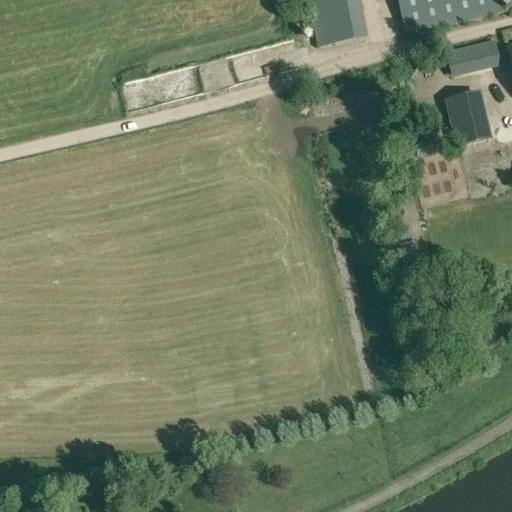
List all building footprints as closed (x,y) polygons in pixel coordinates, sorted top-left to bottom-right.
[(309,0),(318,50),(367,41),(359,0),(309,0)] [(397,0),(405,38),(494,16),(490,0),(397,0)] [(511,0),(490,0),(494,16),(511,11),(511,0)] [(447,56),(451,76),(466,73),(461,52),(447,56)] [(478,97),(446,104),(457,151),(488,144),(478,97)]
